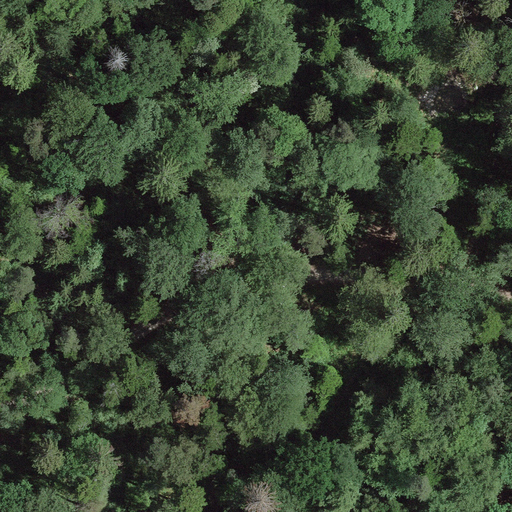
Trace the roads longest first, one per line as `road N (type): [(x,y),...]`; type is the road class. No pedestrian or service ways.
road 1 (track): [(0,408),(220,293),(263,280),(318,269),(413,267),(511,293)]
road 2 (track): [(453,0),(479,23),(509,78),(483,225),(482,284)]
road 3 (track): [(223,0),(245,239),(263,280)]
